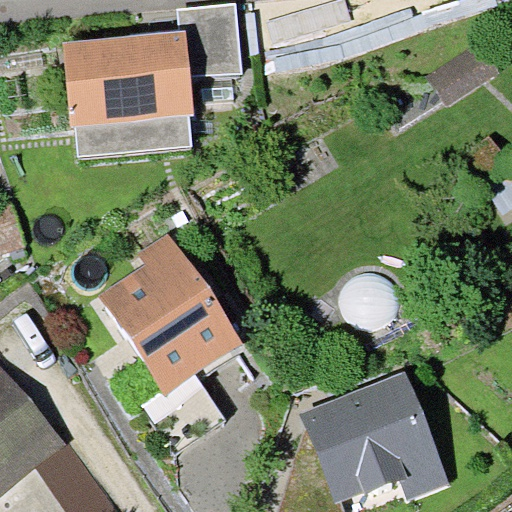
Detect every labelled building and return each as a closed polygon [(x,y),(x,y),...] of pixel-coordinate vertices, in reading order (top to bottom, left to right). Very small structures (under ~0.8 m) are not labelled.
[(178,8),(180,31),(187,30),(192,76),(242,73),(237,3),(178,8)] [(180,31),(63,42),(71,126),(76,126),(190,115),(195,115),(192,76),(187,30),(180,31)] [(479,38),(426,72),(448,106),(501,72),(479,38)] [(193,146),(190,115),(76,126),(79,156),(193,146)] [(506,158),(491,135),(458,157),(474,180),(506,158)] [(12,203),(0,206),(0,257),(26,249),(12,203)] [(243,343),(169,232),(138,253),(146,265),(100,295),(165,394),(243,343)] [(0,500),(66,444),(0,365),(0,500)] [(406,371),(300,412),(306,428),(336,505),(341,503),(400,480),(408,501),(451,485),(406,371)] [(336,505),(306,428),(278,511),(345,511),(341,503),(336,505)]
